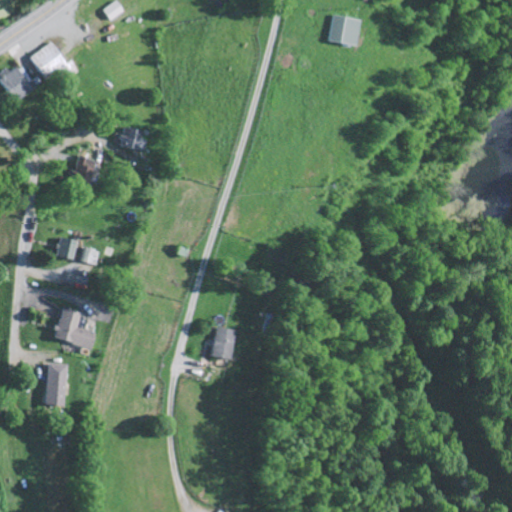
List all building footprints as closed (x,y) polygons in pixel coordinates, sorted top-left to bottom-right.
[(123,13),(115,3),(102,12),(109,23),(123,13)] [(354,47),(356,21),(329,18),(327,44),(354,47)] [(78,75),(70,61),(62,66),(50,44),(27,57),(41,82),(56,73),(62,84),(78,75)] [(31,89),(15,67),(5,74),(4,72),(0,75),(0,91),(9,105),(31,89)] [(117,148),(139,152),(143,133),(121,129),(117,148)] [(82,199),(96,165),(77,157),(63,191),(82,199)] [(73,262),(75,242),(57,240),(55,260),(73,262)] [(51,340),(89,352),(94,335),(76,329),(80,316),(61,310),(51,340)] [(208,360),(227,362),(231,332),(212,330),(208,360)] [(43,407),(64,408),(65,366),(44,366),(43,407)]
